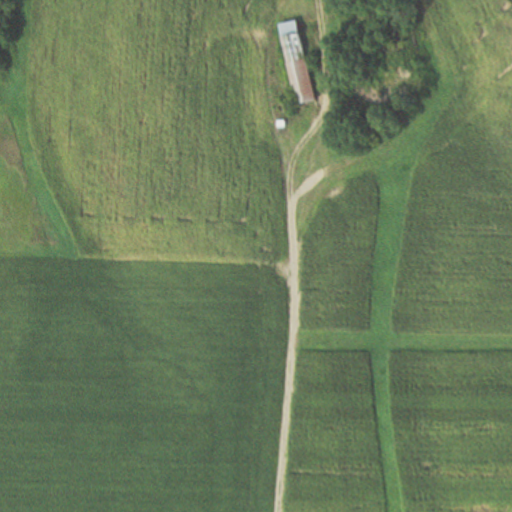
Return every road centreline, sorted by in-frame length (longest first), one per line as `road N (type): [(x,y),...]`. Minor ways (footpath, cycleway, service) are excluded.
road 1 (track): [(276,511),(296,316),(293,158),(323,116),(327,87),(319,0)]
road 2 (track): [(292,205),(310,184),(375,159),(386,143),(387,104)]
